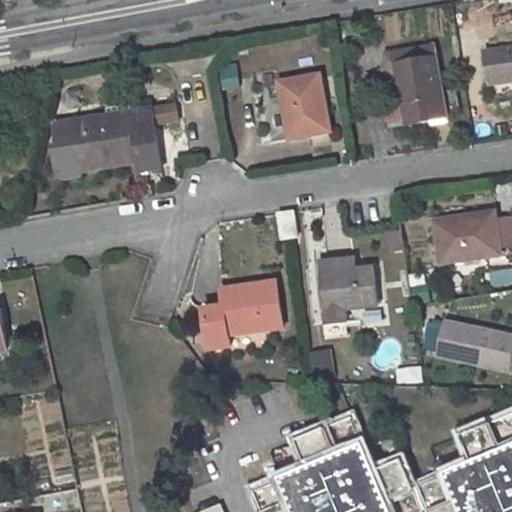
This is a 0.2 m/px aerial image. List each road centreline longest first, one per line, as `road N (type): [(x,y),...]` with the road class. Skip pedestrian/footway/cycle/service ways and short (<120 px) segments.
road 1 (residential): [(511,163),(0,249)]
road 2 (tertiary): [(201,0),(0,36)]
